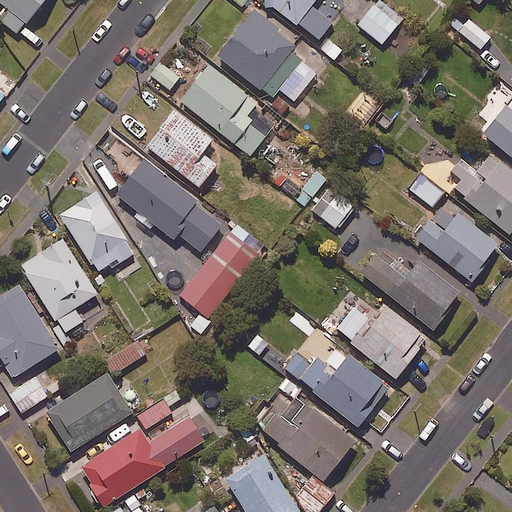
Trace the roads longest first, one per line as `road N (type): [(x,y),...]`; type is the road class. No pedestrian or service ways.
road 1 (residential): [(145,0),(0,184)]
road 2 (residential): [(511,349),(383,511)]
